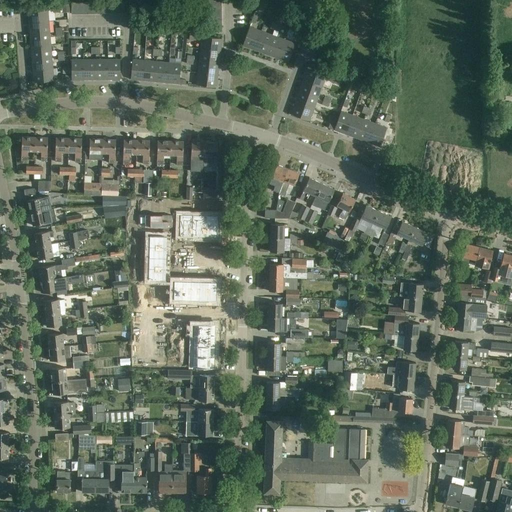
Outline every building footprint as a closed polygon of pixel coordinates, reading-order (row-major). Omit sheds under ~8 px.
[(28,10),(29,22),(49,21),(48,9),(28,10)] [(29,22),(30,34),(50,33),(49,21),(29,22)] [(71,33),(69,24),(62,25),(63,34),(71,33)] [(242,46),(254,50),(261,31),(249,27),(242,46)] [(254,50),(265,54),(272,35),(261,31),(254,50)] [(30,34),(31,46),(51,45),(50,33),(30,34)] [(265,54),(277,58),(283,39),(272,35),(265,54)] [(80,53),(89,52),(88,37),(79,38),(80,53)] [(202,37),(200,49),(220,51),(222,39),(202,37)] [(283,39),(277,58),(288,62),(295,44),(283,39)] [(31,46),(32,59),(52,57),(51,45),(31,46)] [(200,49),(199,61),(219,63),(220,51),(200,49)] [(32,59),(33,71),(53,69),(52,57),(32,59)] [(83,80),(83,60),(71,60),(71,76),(71,80),(83,80)] [(96,60),(83,60),(83,80),(96,80),(96,60)] [(108,60),(96,60),(96,80),(108,80),(108,60)] [(120,60),(108,60),(108,80),(120,80),(120,60)] [(130,79),(143,81),(144,61),(132,60),(130,79)] [(143,81),(155,82),(156,62),(144,61),(143,81)] [(199,61),(198,73),(217,75),(219,63),(199,61)] [(155,82),(167,83),(169,63),(156,62),(155,82)] [(169,63),(167,83),(179,84),(179,80),(181,64),(169,63)] [(53,69),(33,71),(34,83),(54,81),(53,69)] [(307,69),(303,80),(322,87),(326,75),(307,69)] [(217,75),(198,73),(196,85),(216,87),(217,75)] [(491,108),(504,109),(507,75),(494,74),(491,108)] [(303,80),(299,91),(318,98),(322,87),(303,80)] [(299,91),(295,103),(313,110),(318,98),(299,91)] [(313,110),(295,103),(290,114),(309,121),(313,110)] [(334,130),(345,134),(352,116),(341,111),(335,126),(334,130)] [(345,134),(357,138),(364,120),(352,116),(345,134)] [(357,138),(368,143),(375,124),(364,120),(357,138)] [(375,124),(368,143),(380,147),(386,128),(375,124)] [(27,151),(34,151),(35,137),(22,137),(21,161),(27,161),(27,151)] [(35,137),(34,151),(40,151),(40,157),(41,157),(41,161),(47,162),(48,138),(35,137)] [(61,152),(68,152),(68,138),(56,138),(55,162),(61,162),(61,152)] [(68,138),(68,152),(75,152),(75,162),(81,162),(82,139),(68,138)] [(102,160),(102,153),(103,139),(89,139),(89,159),(95,160),(96,160),(101,161),(102,160)] [(103,139),(102,153),(109,153),(108,163),(115,163),(115,158),(115,140),(103,139)] [(130,154),(136,154),(137,140),(123,140),(123,164),(129,164),(130,154)] [(137,140),(136,154),(143,154),(143,164),(149,164),(149,159),(149,141),(137,140)] [(163,155),(170,155),(170,141),(157,141),(157,164),(163,165),(163,155)] [(170,141),(170,155),(176,155),(176,160),(177,160),(177,165),(183,165),(183,142),(170,141)] [(191,152),(190,171),(203,172),(204,166),(204,142),(191,142),(191,152)] [(217,143),(204,142),(204,166),(216,167),(217,156),(219,156),(220,155),(220,151),(219,150),(217,150),(217,143)] [(273,191),(278,193),(287,169),(276,165),(272,177),(271,180),(272,184),(275,186),(273,191)] [(68,167),(60,167),(59,179),(67,179),(67,175),(68,175),(68,167)] [(76,168),(68,167),(68,175),(69,175),(69,181),(75,181),(75,175),(76,175),(76,168)] [(102,168),(101,177),(102,177),(101,184),(102,184),(101,195),(118,196),(118,184),(109,184),(110,169),(102,168)] [(136,169),(128,169),(127,177),(136,177),(136,169)] [(287,169),(278,193),(284,195),(289,183),(294,185),(299,173),(287,169)] [(99,176),(99,184),(84,183),(84,195),(101,195),(102,184),(101,184),(102,177),(101,177),(99,176)] [(309,194),(316,197),(322,184),(309,177),(299,199),(305,202),(309,194)] [(39,180),(39,191),(49,191),(50,180),(39,180)] [(322,184),(316,197),(321,200),(318,208),(324,211),(334,189),(322,184)] [(68,205),(76,204),(75,193),(67,194),(68,205)] [(343,209),(341,214),(337,212),(334,218),(343,222),(344,219),(345,219),(355,200),(342,193),(336,205),(343,209)] [(28,200),(30,213),(51,209),(49,196),(28,200)] [(282,212),(276,210),(274,218),(288,219),(295,202),(287,199),(282,212)] [(112,217),(126,216),(125,204),(109,205),(112,217)] [(297,217),(305,220),(311,208),(303,204),(297,217)] [(327,214),(333,217),(337,207),(331,205),(327,214)] [(368,235),(378,211),(365,205),(360,218),(363,219),(359,227),(365,230),(363,233),(361,232),(359,238),(365,240),(367,235),(368,235)] [(51,209),(30,213),(33,226),(56,221),(55,215),(52,216),(51,209)] [(274,218),(276,210),(265,210),(264,218),(274,218)] [(391,217),(378,211),(368,235),(372,237),(375,231),(380,233),(382,228),(386,229),(391,217)] [(81,214),(66,217),(67,223),(82,220),(81,214)] [(308,214),(305,220),(312,224),(315,218),(308,214)] [(180,215),(179,237),(192,237),(193,215),(180,215)] [(193,215),(192,237),(205,238),(205,216),(193,215)] [(205,216),(205,238),(218,238),(218,216),(205,216)] [(347,234),(352,237),(359,221),(354,218),(347,234)] [(396,233),(409,239),(414,227),(402,221),(396,233)] [(271,224),(270,238),(284,238),(284,224),(271,224)] [(427,233),(414,227),(409,239),(412,240),(428,248),(434,237),(427,234),(427,233)] [(34,234),(36,246),(50,244),(49,238),(54,237),(53,231),(48,232),(48,231),(34,234)] [(77,232),(69,234),(70,241),(78,240),(77,232)] [(323,242),(339,250),(343,240),(327,232),(323,242)] [(378,244),(383,246),(388,235),(383,233),(378,244)] [(149,236),(149,247),(167,247),(167,236),(149,236)] [(284,238),(270,238),(270,252),(283,252),(284,251),(290,251),(290,243),(297,244),(297,239),(289,238),(284,238)] [(183,255),(191,254),(190,239),(182,239),(183,255)] [(79,247),(78,240),(70,241),(71,249),(79,247)] [(50,244),(36,246),(38,259),(52,257),(50,244)] [(474,267),(475,265),(479,247),(466,244),(461,265),(467,266),(468,266),(474,267)] [(149,247),(148,258),(166,258),(167,247),(149,247)] [(479,247),(475,265),(488,269),(493,250),(479,247)] [(87,259),(109,255),(108,250),(86,253),(87,259)] [(500,269),(499,274),(511,277),(511,275),(511,255),(503,253),(503,254),(499,269),(500,269)] [(39,267),(41,280),(62,277),(61,270),(68,269),(67,266),(75,265),(74,258),(62,260),(62,265),(54,266),(54,265),(39,267)] [(148,258),(148,268),(166,269),(166,258),(148,258)] [(292,259),(292,264),(269,264),(269,277),(291,278),(299,278),(317,279),(319,279),(319,272),(317,272),(307,272),(307,268),(306,268),(306,260),(292,259)] [(492,272),(491,279),(497,281),(499,274),(500,269),(499,269),(494,267),(492,272)] [(148,268),(148,280),(166,280),(166,269),(148,268)] [(115,282),(113,282),(114,288),(128,287),(126,269),(119,270),(121,281),(115,282)] [(486,270),(483,281),(490,283),(491,279),(492,272),(486,270)] [(75,276),(76,283),(84,282),(83,275),(75,276)] [(62,277),(41,280),(43,293),(57,291),(68,289),(67,277),(62,277)] [(291,278),(269,277),(269,291),(282,292),(282,289),(286,290),(286,296),(299,297),(298,290),(297,290),(291,290),(291,278)] [(174,280),(173,300),(182,300),(183,281),(174,280)] [(183,281),(182,300),(190,300),(191,281),(183,281)] [(191,281),(190,300),(199,300),(199,281),(191,281)] [(199,281),(199,300),(207,300),(208,281),(199,281)] [(208,281),(207,300),(216,301),(217,282),(208,281)] [(409,283),(408,297),(421,298),(421,297),(422,285),(423,284),(422,284),(409,283)] [(471,285),(460,284),(459,294),(461,294),(469,296),(471,289),(471,285)] [(14,289),(5,289),(6,301),(14,301),(14,289)] [(483,290),(471,289),(469,296),(474,297),(482,298),(483,290)] [(469,296),(461,294),(461,302),(458,302),(457,316),(476,317),(486,318),(487,305),(485,305),(485,298),(482,298),(474,297),(469,296)] [(404,316),(404,310),(419,312),(420,312),(420,311),(420,305),(422,304),(423,301),(421,300),(421,298),(408,297),(402,296),(401,308),(389,307),(389,315),(395,315),(404,316)] [(45,314),(60,312),(66,312),(64,300),(58,301),(58,299),(44,301),(45,314)] [(78,302),(79,310),(87,309),(93,309),(92,301),(86,302),(86,301),(78,302)] [(268,316),(268,317),(281,317),(282,303),(269,303),(268,303),(268,304),(268,316)] [(88,317),(87,309),(79,310),(80,318),(88,317)] [(60,312),(45,314),(47,327),(61,325),(60,312)] [(404,316),(395,315),(394,335),(418,337),(419,323),(418,323),(407,322),(408,316),(404,316)] [(476,317),(457,316),(456,329),(475,331),(476,317)] [(281,317),(268,317),(268,330),(267,330),(267,331),(268,331),(268,330),(281,331),(281,330),(286,331),(286,317),(281,317)] [(193,324),(193,335),(215,336),(215,325),(193,324)] [(82,328),(83,335),(95,334),(94,327),(82,328)] [(493,335),(511,337),(511,329),(494,327),(493,335)] [(290,337),(308,338),(308,330),(290,329),(290,337)] [(48,335),(49,348),(64,346),(62,333),(48,335)] [(193,335),(193,346),(215,347),(215,336),(193,335)] [(403,350),(406,350),(416,351),(418,337),(394,335),(392,335),(392,340),(395,340),(395,346),(404,347),(403,350)] [(95,336),(90,336),(82,337),(83,344),(91,344),(91,343),(95,343),(95,336)] [(453,355),(466,356),(471,356),(472,350),(474,350),(475,343),(455,341),(453,355)] [(267,342),(267,356),(280,356),(281,343),(267,342)] [(490,351),(511,352),(511,344),(491,342),(490,351)] [(92,351),(91,344),(83,344),(84,352),(92,351)] [(64,346),(49,348),(50,361),(65,359),(65,358),(71,358),(69,346),(64,346)] [(193,346),(193,357),(214,358),(215,347),(193,346)] [(466,356),(453,355),(452,369),(465,370),(466,356)] [(280,356),(267,356),(266,370),(280,370),(286,371),(286,361),(286,356),(280,356)] [(193,357),(192,368),(214,369),(214,358),(193,357)] [(402,361),(402,362),(396,362),(396,368),(388,367),(387,374),(395,375),(401,376),(414,377),(415,363),(402,361)] [(295,364),(295,373),(304,373),(304,364),(295,364)] [(93,366),(93,375),(101,374),(101,366),(93,366)] [(51,369),(52,382),(67,380),(65,367),(51,369)] [(472,368),(471,375),(492,378),(493,373),(485,373),(486,369),(472,368)] [(167,379),(191,380),(192,371),(168,370),(167,379)] [(102,375),(94,376),(94,384),(103,383),(102,375)] [(199,375),(199,387),(214,388),(214,375),(199,375)] [(401,376),(399,389),(413,390),(414,377),(401,376)] [(470,376),(469,382),(472,382),(472,385),(488,387),(489,378),(470,376)] [(119,378),(120,391),(131,390),(130,378),(119,378)] [(67,380),(52,382),(53,395),(68,393),(76,392),(75,388),(86,387),(86,379),(67,380)] [(450,394),(463,396),(464,381),(451,380),(451,381),(450,394)] [(266,382),(266,395),(279,396),(299,396),(299,395),(307,396),(308,394),(303,394),(303,389),(286,388),(286,383),(285,383),(285,382),(266,382)] [(171,395),(179,396),(180,387),(172,387),(171,395)] [(214,388),(199,387),(199,388),(186,388),(186,392),(191,393),(191,399),(199,400),(199,401),(213,401),(214,388)] [(373,413),(372,417),(390,418),(391,411),(396,411),(411,413),(412,399),(399,397),(400,394),(393,393),(392,403),(386,403),(386,411),(373,409),(373,413)] [(448,394),(447,401),(449,401),(449,406),(449,407),(448,408),(449,408),(457,409),(473,410),(474,402),(483,403),(483,398),(474,397),(469,396),(463,396),(450,394),(448,394)] [(279,396),(266,395),(265,409),(279,410),(279,396)] [(53,403),(54,416),(69,415),(75,415),(74,402),(68,403),(68,402),(53,403)] [(186,422),(198,422),(213,422),(213,409),(198,409),(198,410),(194,410),(194,404),(180,403),(180,411),(186,411),(186,422)] [(88,406),(89,414),(101,413),(96,413),(96,405),(88,406)] [(140,409),(111,409),(111,418),(140,418),(140,409)] [(104,422),(103,413),(101,413),(89,414),(89,421),(96,421),(96,423),(104,422)] [(69,415),(54,416),(55,429),(70,428),(69,415)] [(473,422),(493,424),(493,417),(477,416),(473,416),(473,422)] [(152,429),(160,429),(160,419),(152,419),(152,429)] [(447,420),(446,433),(466,435),(468,435),(472,436),(473,430),(469,430),(469,427),(464,427),(465,426),(464,426),(464,423),(465,423),(465,421),(447,420)] [(147,421),(138,421),(137,434),(146,434),(147,421)] [(366,429),(356,429),(349,429),(345,429),(329,428),(328,443),(307,442),(307,443),(308,443),(307,459),(285,458),(285,453),(280,453),(281,421),(266,421),(263,494),(279,494),(280,479),(367,482),(368,460),(364,459),(364,445),(365,445),(366,429)] [(213,422),(198,422),(186,422),(186,435),(197,435),(212,435),(213,422)] [(73,426),(73,434),(91,433),(90,425),(73,426)] [(0,445),(8,445),(8,432),(0,432),(0,445)] [(122,440),(133,441),(134,433),(122,432),(122,440)] [(466,435),(446,433),(445,447),(463,449),(463,454),(477,455),(477,447),(467,446),(468,435),(466,435)] [(78,435),(78,444),(90,444),(90,452),(95,452),(95,435),(78,435)] [(8,445),(0,445),(0,458),(8,458),(8,445)] [(506,469),(509,449),(503,448),(500,468),(506,469)] [(172,471),(172,492),(174,492),(173,494),(179,494),(179,492),(186,492),(186,482),(186,479),(184,479),(184,471),(190,471),(190,453),(183,453),(183,461),(183,471),(172,471)] [(201,465),(201,453),(190,453),(190,471),(199,471),(199,465),(201,465)] [(458,454),(445,453),(444,465),(457,466),(458,454)] [(146,492),(146,482),(147,477),(139,477),(139,468),(138,468),(138,463),(133,463),(133,465),(134,492),(146,492)] [(106,471),(95,471),(95,492),(109,492),(109,480),(114,480),(114,465),(114,464),(106,464),(106,471)] [(172,471),(172,464),(164,464),(164,473),(160,473),(160,479),(159,479),(159,482),(158,492),(166,492),(166,494),(170,494),(170,492),(172,492),(172,471)] [(134,492),(133,465),(114,465),(114,480),(114,484),(121,484),(121,492),(134,492)] [(197,476),(197,482),(197,492),(211,492),(211,469),(205,469),(205,476),(197,476)] [(65,471),(57,471),(57,492),(70,492),(70,472),(69,472),(65,472),(65,471)] [(83,471),(77,471),(77,479),(81,479),(82,492),(95,492),(95,471),(84,471),(83,471)] [(496,500),(501,480),(492,478),(487,498),(496,500)] [(482,479),(477,500),(484,502),(489,481),(482,479)] [(462,486),(449,483),(444,504),(457,507),(462,486)] [(462,486),(457,507),(471,510),(476,489),(462,486)] [(509,511),(511,505),(511,490),(501,488),(495,511),(509,511)]
